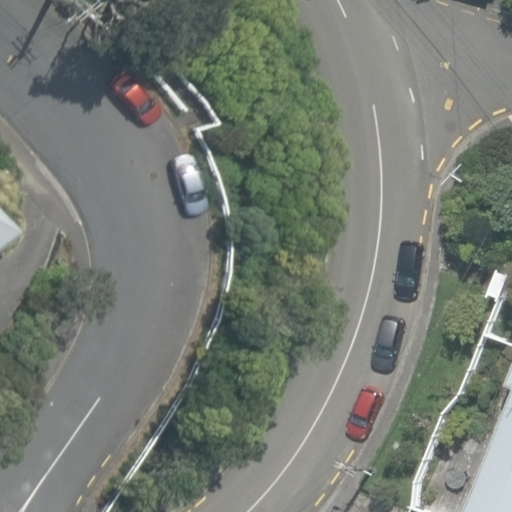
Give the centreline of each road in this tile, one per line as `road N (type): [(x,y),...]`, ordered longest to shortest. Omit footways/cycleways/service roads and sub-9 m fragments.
road 1 (residential): [(21,511),(119,358),(137,269),(122,175),(0,26)]
road 2 (residential): [(378,52),(379,303),(296,467)]
road 3 (residential): [(378,52),(511,61)]
